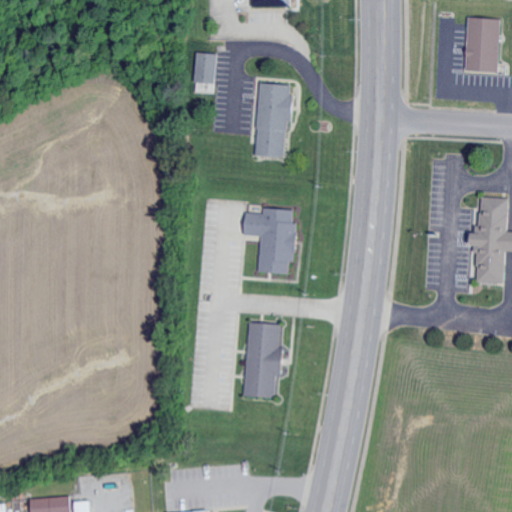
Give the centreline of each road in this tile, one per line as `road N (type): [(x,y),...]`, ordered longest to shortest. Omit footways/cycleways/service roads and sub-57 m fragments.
road 1 (primary): [(381,0),(366,294),(326,511)]
road 2 (residential): [(380,112),(511,123)]
